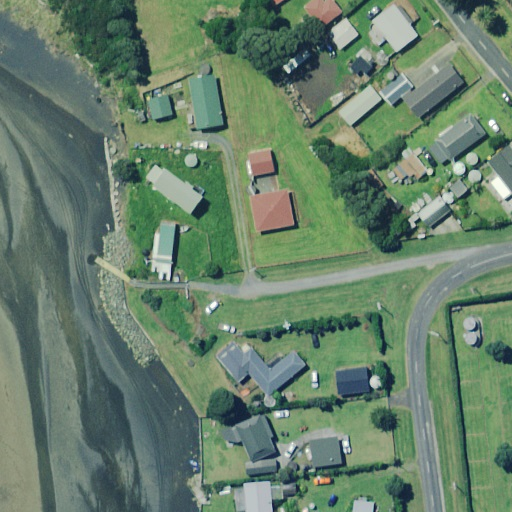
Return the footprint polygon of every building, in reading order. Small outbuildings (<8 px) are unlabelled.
[(327,0),(316,0),(307,7),(317,21),(318,20),(324,28),(345,12),(335,0),(328,0),(328,1),(327,0)] [(386,34),(383,36),(387,41),(389,38),(400,52),(421,35),(397,5),(376,21),(386,34)] [(349,18),(334,30),(339,36),(335,39),(343,49),(362,35),(349,18)] [(418,89),(406,73),(400,77),(399,76),(399,75),(399,74),(398,74),(398,73),(397,73),(396,73),(395,72),(394,73),(393,73),(392,73),(392,74),(391,74),(391,75),(390,76),(390,77),(390,78),(391,79),(391,80),(392,80),(392,81),(393,81),(394,82),(382,90),(394,105),(405,97),(420,116),(468,80),(454,62),(418,89)] [(219,74),(216,74),(217,73),(217,72),(217,71),(217,69),(216,68),(216,67),(215,66),(214,65),(213,65),(212,64),(210,64),(209,64),(208,64),(207,65),(206,65),(205,66),(204,67),(203,68),(203,69),(203,71),(203,72),(203,73),(203,74),(204,75),(205,76),(191,78),(200,129),(227,124),(219,74)] [(385,99),(373,85),(342,112),(354,126),(385,99)] [(175,115),(169,93),(150,98),(155,120),(175,115)] [(437,136),(440,139),(438,141),(439,143),(432,148),(445,166),(489,133),(474,113),(452,130),(449,127),(437,136)] [(511,146),(491,163),(511,190),(511,146)] [(390,174),(396,180),(400,176),(405,181),(411,176),(414,179),(418,175),(423,180),(430,173),(433,176),(436,173),(414,148),(406,155),(409,158),(390,174)] [(197,153),(194,152),(193,153),(191,153),(190,153),(189,154),(188,155),(187,156),(187,158),(186,159),(186,160),(186,162),(186,163),(187,164),(188,165),(189,167),(190,167),(191,168),(193,168),(194,168),(195,168),(197,168),(198,167),(199,166),(200,165),(200,164),(201,162),(201,161),(201,160),(201,158),(200,157),(200,156),(199,155),(198,154),(197,153)] [(465,161),(462,161),(461,161),(460,161),(458,162),(457,162),(456,163),(455,164),(455,166),(454,167),(454,168),(454,170),(455,171),(455,172),(456,174),(457,175),(458,175),(459,176),(461,176),(462,176),(464,176),(465,176),(466,175),(467,174),(468,173),(469,172),(469,170),(470,169),(469,168),(469,166),(469,165),(468,164),(467,163),(466,162),(465,161)] [(159,165),(150,178),(158,183),(156,186),(193,213),(206,196),(196,189),(198,187),(192,183),(191,185),(171,170),(169,172),(159,165)] [(482,170),(479,169),(478,169),(476,169),(475,170),(474,171),(473,171),(472,173),(471,174),(471,175),(471,177),(471,178),(471,179),(472,181),(473,182),(474,183),(475,184),(476,184),(477,185),(479,185),(480,184),(481,184),(483,183),(484,182),(485,181),(485,180),(486,179),(486,177),(486,176),(486,174),(485,173),(485,172),(484,171),(482,170)] [(287,191),(252,198),(258,230),(293,223),(287,191)] [(453,209),(443,196),(420,214),(430,227),(453,209)] [(154,271),(173,273),(177,238),(178,227),(164,225),(163,234),(158,233),(154,271)] [(241,253),(232,254),(234,268),(242,267),(241,253)] [(479,316),(465,318),(468,346),(482,344),(479,316)] [(232,343),(217,356),(238,382),(250,373),(269,396),(307,365),(295,350),(269,371),(252,350),(244,357),(232,343)] [(296,402),(294,392),(281,393),(283,404),(296,402)] [(264,414),(230,429),(237,442),(243,440),(252,460),(275,450),(269,437),(274,435),(264,414)] [(347,463),(343,433),(332,435),(333,437),(312,440),(316,467),(347,463)] [(274,511),(273,482),(248,484),(248,489),(239,490),(240,511),(274,511)] [(370,499),(362,498),(361,509),(356,508),(355,511),(380,511),(381,506),(377,505),(377,503),(369,502),(370,499)]
